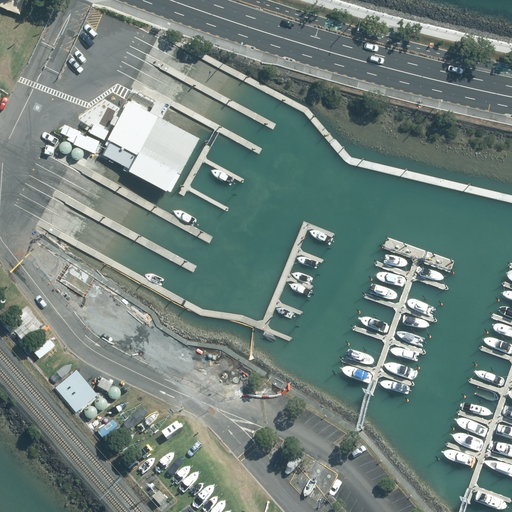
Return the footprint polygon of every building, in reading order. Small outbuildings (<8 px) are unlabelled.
[(165,191),(195,138),(129,101),(99,154),(165,191)] [(59,133),(68,138),(73,129),(63,124),(59,133)] [(75,411),(97,392),(75,367),(54,386),(75,411)] [(120,385),(118,383),(116,382),(114,382),(112,383),(110,384),(109,386),(108,388),(108,390),(109,393),(111,394),(113,395),(115,395),(117,395),(119,394),(120,393),(121,391),(122,389),(121,386),(120,385)] [(107,396),(106,394),(104,393),(102,393),(100,394),(98,395),(96,397),(96,399),(96,402),(97,404),(98,405),(100,406),(102,407),(104,406),(106,405),(108,404),(109,402),(109,400),(109,398),(107,396)] [(96,404),(95,403),(93,402),(90,402),(88,403),(86,404),(85,406),(84,408),(85,410),(86,412),(87,414),(89,415),(91,415),(93,415),(95,414),(96,412),(97,410),(98,408),(97,406),(96,404)] [(154,500),(160,506),(167,500),(161,494),(154,500)]
